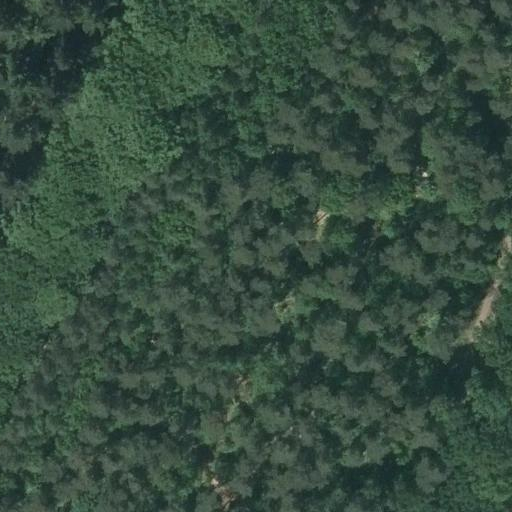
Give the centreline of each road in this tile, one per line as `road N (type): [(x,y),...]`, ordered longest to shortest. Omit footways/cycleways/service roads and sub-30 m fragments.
road 1 (unknown): [(429,511),(511,234)]
road 2 (track): [(0,314),(141,70)]
road 3 (track): [(228,131),(302,0)]
